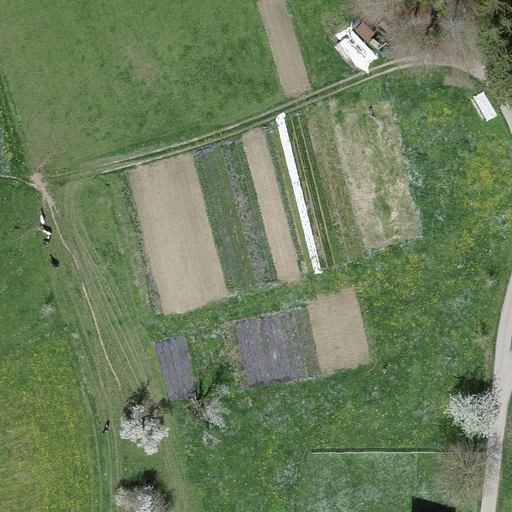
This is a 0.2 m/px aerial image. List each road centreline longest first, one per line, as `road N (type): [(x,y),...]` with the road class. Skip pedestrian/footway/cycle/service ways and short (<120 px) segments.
road 1 (track): [(490,67),(398,63),(255,124),(101,170),(0,181)]
road 2 (unclassified): [(500,381),(487,511)]
road 3 (unclassified): [(511,106),(455,0)]
